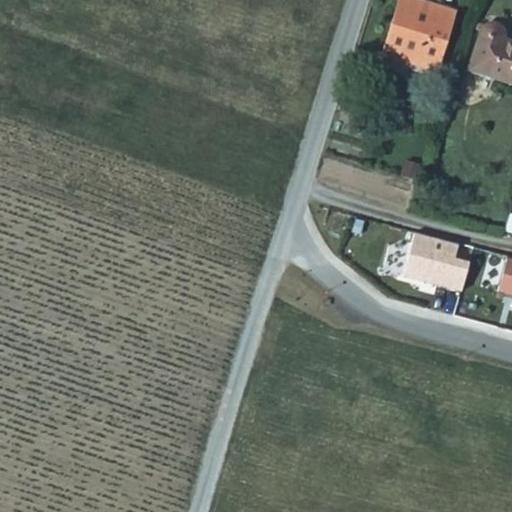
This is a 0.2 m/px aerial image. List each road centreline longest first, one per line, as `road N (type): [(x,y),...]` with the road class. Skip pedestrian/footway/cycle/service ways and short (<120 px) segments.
road 1 (unclassified): [(195,511),(283,230)]
road 2 (residential): [(283,230),(369,306),(511,351)]
road 3 (residential): [(283,230),(355,0)]
